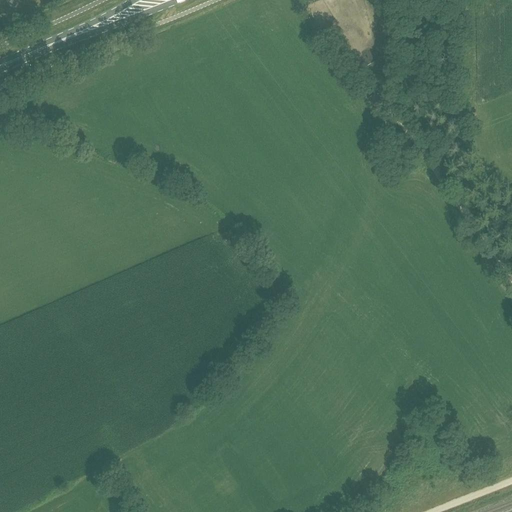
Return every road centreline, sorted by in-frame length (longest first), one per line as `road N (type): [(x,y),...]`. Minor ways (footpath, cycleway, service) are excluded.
road 1 (unclassified): [(511,280),(397,115),(392,0)]
road 2 (primary): [(24,55),(180,0)]
road 3 (primary): [(131,0),(24,55)]
